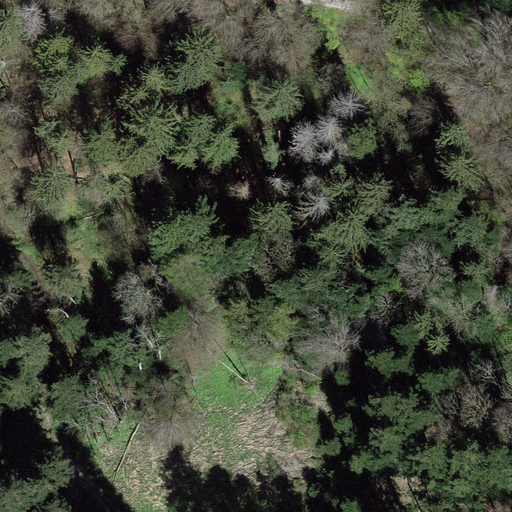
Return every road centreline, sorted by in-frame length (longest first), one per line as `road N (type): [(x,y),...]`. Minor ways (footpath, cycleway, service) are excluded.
road 1 (track): [(0,238),(33,268),(47,304),(54,340),(44,462)]
road 2 (unclassified): [(511,59),(331,0)]
road 3 (track): [(0,477),(55,464),(103,511)]
